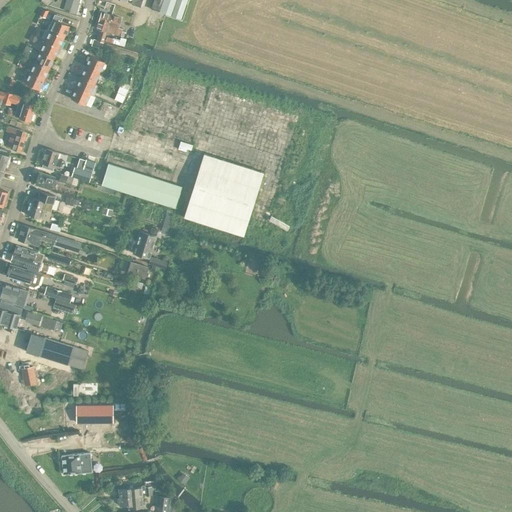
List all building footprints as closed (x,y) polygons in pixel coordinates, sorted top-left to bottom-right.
[(54,0),(50,0),(48,3),(49,4),(64,9),(66,0),(55,0),(54,0)] [(66,0),(64,9),(76,12),(79,0),(66,0)] [(153,0),(151,8),(171,15),(181,19),(187,0),(153,0)] [(97,28),(100,29),(97,40),(103,42),(105,37),(105,36),(107,31),(112,15),(106,13),(107,10),(100,8),(99,12),(101,13),(97,28)] [(42,16),(53,21),(56,14),(48,10),(46,13),(43,12),(42,16)] [(112,15),(107,31),(117,34),(122,18),(112,15)] [(56,19),(51,30),(65,36),(70,26),(56,19)] [(34,27),(31,34),(38,37),(42,30),(40,30),(34,27)] [(51,30),(46,41),(59,47),(65,36),(51,30)] [(31,34),(29,39),(36,43),(38,37),(31,34)] [(46,41),(41,51),(54,58),(59,47),(46,41)] [(26,44),(22,52),(27,54),(31,46),(26,44)] [(41,51),(36,62),(49,68),(54,58),(41,51)] [(91,55),(86,66),(100,72),(105,61),(91,55)] [(36,62),(31,72),(45,78),(49,68),(36,62)] [(159,65),(157,73),(180,80),(182,71),(159,65)] [(86,66),(81,77),(95,83),(100,72),(86,66)] [(13,71),(8,84),(13,86),(19,74),(13,71)] [(39,89),(45,78),(31,72),(26,83),(39,89)] [(157,73),(154,82),(177,89),(180,80),(157,73)] [(81,77),(76,88),(90,94),(95,83),(81,77)] [(216,79),(213,89),(236,96),(239,86),(216,79)] [(154,82),(152,91),(172,97),(174,98),(177,89),(154,82)] [(120,86),(118,92),(124,95),(125,96),(128,89),(120,86)] [(85,105),(90,94),(76,88),(72,98),(85,105)] [(213,89),(210,99),(233,106),(236,96),(213,89)] [(5,92),(3,99),(2,101),(7,103),(10,93),(5,91),(5,92)] [(152,91),(149,100),(170,106),(172,97),(152,91)] [(117,92),(114,99),(121,102),(122,102),(125,96),(124,96),(117,92)] [(10,93),(7,103),(10,104),(11,101),(18,103),(18,104),(20,97),(13,95),(13,94),(10,93)] [(18,103),(14,116),(20,117),(31,121),(36,105),(24,102),(25,99),(20,97),(18,104),(18,103)] [(210,99),(207,110),(230,116),(233,106),(210,99)] [(149,100),(147,109),(167,115),(170,106),(149,100)] [(286,103),(282,116),(294,119),(292,124),(303,128),(309,110),(286,103)] [(144,117),(166,124),(169,116),(167,115),(147,109),(144,117)] [(207,110),(205,120),(227,126),(227,127),(230,116),(207,110)] [(144,117),(141,126),(163,133),(166,124),(144,117)] [(205,120),(201,130),(224,137),(227,127),(227,126),(205,120)] [(278,126),(275,138),(298,145),(303,128),(292,124),(291,130),(278,126)] [(21,151),(26,137),(27,132),(7,126),(6,131),(11,133),(7,146),(21,151)] [(201,130),(198,141),(220,148),(224,137),(201,130)] [(275,138),(271,150),(294,157),(298,145),(275,138)] [(110,145),(103,168),(113,172),(114,170),(121,148),(110,145)] [(0,184),(9,156),(8,155),(9,150),(0,147),(0,184)] [(43,163),(42,167),(53,170),(54,166),(55,167),(55,165),(60,166),(62,160),(57,158),(59,152),(47,148),(42,163),(43,163)] [(121,148),(114,170),(125,173),(132,151),(121,148)] [(271,150),(267,164),(278,168),(277,172),(289,175),(294,157),(271,150)] [(132,151),(125,173),(136,177),(143,154),(132,151)] [(143,154),(136,177),(147,180),(153,158),(143,154)] [(153,158),(147,180),(158,183),(165,161),(153,158)] [(74,166),(71,176),(90,182),(96,162),(86,159),(83,169),(74,166)] [(165,161),(158,183),(169,186),(175,164),(165,161)] [(175,164),(169,186),(180,189),(186,167),(175,164)] [(39,171),(35,183),(51,189),(51,187),(55,177),(39,171)] [(216,171),(212,182),(235,189),(238,177),(216,171)] [(61,173),(59,181),(66,183),(68,175),(61,173)] [(212,182),(209,193),(231,200),(235,189),(212,182)] [(31,197),(29,205),(51,212),(56,196),(40,191),(37,198),(31,197)] [(262,193),(259,205),(284,212),(289,194),(277,191),(275,196),(262,193)] [(209,193),(205,205),(227,212),(231,200),(209,193)] [(66,196),(64,203),(73,206),(75,199),(66,196)] [(29,205),(26,213),(49,220),(50,217),(50,216),(51,212),(29,205)] [(205,205),(202,217),(224,224),(227,212),(205,205)] [(259,205),(255,218),(268,222),(266,227),(279,231),(284,212),(259,205)] [(51,229),(59,232),(61,226),(52,223),(51,229)] [(54,243),(53,245),(78,253),(81,243),(43,231),(35,228),(22,225),(18,239),(31,243),(39,246),(41,239),(54,243)] [(141,230),(138,238),(154,244),(156,235),(158,229),(152,227),(151,233),(141,230)] [(252,228),(248,241),(273,248),(279,231),(266,227),(265,232),(255,229),(253,228),(252,228)] [(151,252),(154,244),(138,238),(134,253),(149,258),(150,252),(151,252)] [(16,245),(14,252),(34,258),(36,251),(16,245)] [(14,252),(11,261),(32,267),(39,269),(42,261),(34,258),(14,252)] [(151,257),(149,263),(158,266),(161,267),(163,260),(160,259),(151,257)] [(127,273),(144,278),(148,267),(130,262),(127,273)] [(7,275),(24,281),(23,283),(32,286),(34,287),(38,284),(42,273),(27,269),(27,270),(10,265),(7,275)] [(65,273),(63,279),(76,283),(78,277),(65,273)] [(2,291),(18,296),(26,298),(28,291),(4,283),(2,291)] [(44,294),(54,297),(70,302),(73,294),(47,285),(44,294)] [(2,291),(0,296),(0,298),(19,305),(23,306),(26,298),(18,296),(2,291)] [(73,313),(75,304),(70,302),(56,298),(53,307),(73,313)] [(0,311),(20,317),(22,307),(10,304),(0,300),(0,311)] [(0,311),(0,323),(16,328),(20,317),(0,311)] [(38,324),(38,325),(59,331),(61,322),(28,312),(25,320),(38,324)] [(26,351),(30,352),(83,368),(88,351),(31,333),(26,351)] [(19,352),(26,388),(37,384),(30,352),(26,351),(19,352)] [(76,405),(77,423),(114,423),(114,405),(76,405)] [(62,455),(62,460),(63,466),(64,474),(91,471),(89,452),(62,455)] [(178,476),(177,478),(185,484),(190,477),(183,472),(180,476),(179,475),(178,476)] [(155,479),(145,480),(145,486),(146,495),(152,494),(151,486),(156,486),(155,479)] [(145,486),(119,488),(120,497),(142,495),(146,495),(145,486)] [(120,497),(120,506),(129,505),(129,508),(143,507),(142,495),(120,497)] [(159,496),(157,511),(170,511),(172,498),(159,496)]
